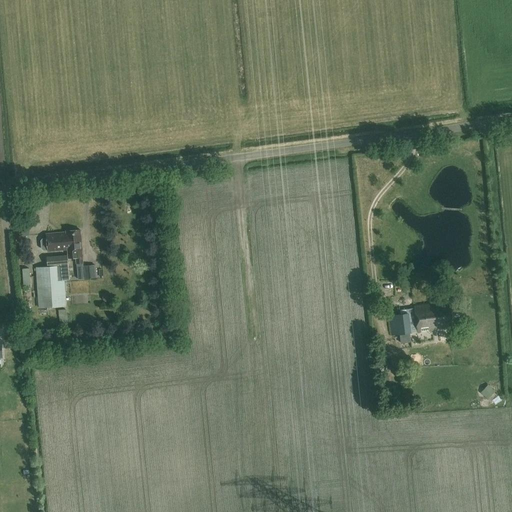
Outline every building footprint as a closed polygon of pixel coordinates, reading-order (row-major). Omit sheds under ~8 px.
[(43,239),(41,241),(42,248),(44,250),(48,250),(48,251),(68,250),(69,258),(76,257),(77,263),(83,263),(80,230),(66,231),(66,232),(46,234),(47,238),(43,239)] [(47,267),(36,268),(40,308),(67,306),(64,280),(69,279),(67,256),(67,255),(53,257),(46,257),(47,267)] [(95,265),(85,266),(86,278),(96,277),(95,265)] [(22,268),(23,285),(31,285),(29,268),(22,268)] [(409,331),(417,330),(417,331),(451,327),(448,302),(436,303),(413,306),(414,308),(405,309),(405,313),(388,315),(391,335),(399,334),(399,337),(409,336),(409,331)]
